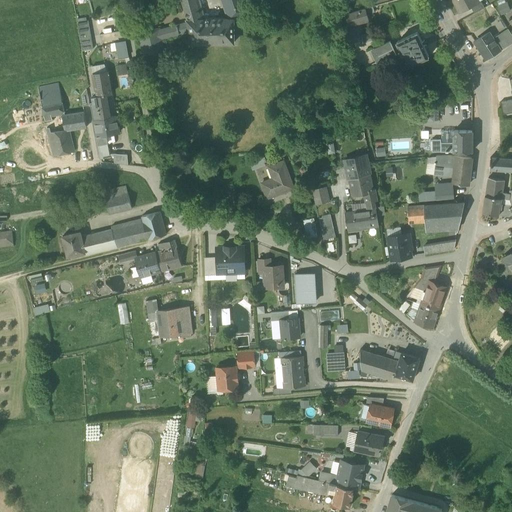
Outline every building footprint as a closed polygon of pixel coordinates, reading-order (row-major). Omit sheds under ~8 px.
[(181,0),(187,20),(202,20),(195,0),(181,0)] [(226,0),(232,16),(244,12),(239,0),(226,0)] [(452,0),(460,13),(470,8),(479,3),(478,2),(476,0),(452,0)] [(470,8),(474,13),(485,8),(481,1),(478,2),(479,3),(470,8)] [(498,5),(502,14),(511,10),(507,2),(498,5)] [(346,15),(349,25),(368,20),(366,13),(365,9),(346,15)] [(190,31),(193,44),(234,43),(233,19),(202,20),(187,20),(188,23),(190,31)] [(78,24),(82,49),(92,47),(88,22),(78,24)] [(188,23),(159,31),(159,29),(140,33),(145,61),(164,58),(161,38),(190,31),(188,23)] [(124,30),(116,32),(118,41),(126,39),(124,30)] [(497,34),(493,37),(490,32),(475,41),(487,59),(501,49),(511,42),(511,36),(507,30),(499,35),(497,34)] [(398,60),(402,69),(407,66),(408,67),(429,57),(417,32),(397,42),(397,43),(392,45),(390,41),(374,49),(376,54),(378,53),(382,61),(399,53),(401,58),(398,59),(399,60),(398,60)] [(110,44),(112,51),(116,50),(119,59),(130,56),(126,40),(110,44)] [(117,65),(118,75),(127,74),(126,64),(117,65)] [(93,74),(97,96),(106,95),(112,94),(108,72),(93,74)] [(44,115),(45,122),(52,120),(51,113),(65,111),(59,84),(39,87),(44,115)] [(91,104),(94,120),(110,117),(106,95),(97,96),(92,97),(93,104),(91,104)] [(502,115),(509,113),(506,101),(500,102),(502,115)] [(422,121),(432,121),(432,111),(422,111),(422,121)] [(66,130),(69,130),(87,127),(84,112),(63,115),(66,130)] [(94,120),(97,136),(105,135),(118,133),(116,117),(110,117),(94,120)] [(48,133),(53,156),(74,152),(69,130),(66,130),(51,133),(48,133)] [(454,130),(453,143),(441,143),(440,143),(441,152),(453,152),(472,152),(472,131),(454,130)] [(453,143),(454,130),(441,130),(441,139),(441,143),(453,143)] [(108,155),(105,135),(97,136),(96,136),(99,157),(108,155)] [(325,142),(328,155),(335,154),(333,141),(325,142)] [(376,149),(377,157),(385,157),(384,148),(376,149)] [(114,163),(128,165),(127,155),(113,154),(114,163)] [(344,160),(349,179),(370,174),(366,154),(344,160)] [(433,174),(440,175),(442,156),(435,157),(433,174)] [(456,156),(450,156),(442,156),(440,175),(454,176),(455,165),(456,156)] [(453,183),(468,185),(471,158),(456,156),(455,165),(454,176),(453,183)] [(426,173),(433,174),(435,157),(428,158),(426,173)] [(511,158),(500,158),(490,157),(489,170),(500,171),(511,171),(511,158)] [(261,158),(252,161),(253,164),(254,164),(255,168),(264,164),(261,158)] [(261,183),(267,198),(293,188),(283,161),(269,167),(271,167),(275,178),(273,179),(261,183)] [(352,197),(364,194),(364,191),(373,189),(370,174),(349,179),(352,197)] [(488,177),(485,196),(501,198),(502,192),(504,180),(488,177)] [(452,182),(434,184),(435,191),(453,189),(452,182)] [(103,191),(105,199),(129,194),(127,186),(103,191)] [(312,190),(315,205),(329,202),(326,187),(312,190)] [(375,189),(373,189),(364,191),(364,194),(366,203),(375,201),(377,201),(375,189)] [(435,191),(436,200),(454,199),(453,189),(435,191)] [(435,191),(418,192),(419,202),(436,200),(435,191)] [(105,199),(109,214),(132,209),(129,194),(105,199)] [(501,198),(485,196),(483,212),(499,215),(500,209),(501,209),(502,204),(500,203),(501,198)] [(425,222),(425,227),(459,225),(464,202),(424,205),(425,222)] [(353,204),(355,212),(367,211),(367,208),(366,203),(353,204)] [(407,206),(409,223),(425,222),(424,205),(407,206)] [(505,218),(511,214),(511,205),(509,207),(502,210),(505,218)] [(345,213),(348,232),(357,230),(357,229),(379,226),(376,207),(367,208),(367,211),(355,212),(345,213)] [(384,207),(377,208),(378,216),(385,215),(384,207)] [(142,216),(142,219),(148,239),(166,235),(160,212),(142,216)] [(318,217),(324,240),(335,237),(330,215),(318,217)] [(303,220),(305,233),(316,230),(313,218),(303,220)] [(116,247),(148,239),(142,219),(126,223),(111,227),(112,229),(116,247)] [(387,229),(388,237),(402,235),(400,227),(387,229)] [(85,254),(116,247),(112,229),(82,237),(85,252),(85,254)] [(305,233),(307,239),(317,237),(316,230),(305,233)] [(0,247),(14,246),(11,231),(0,232),(0,247)] [(63,236),(68,256),(85,252),(82,237),(80,232),(63,236)] [(388,237),(392,260),(411,257),(410,251),(412,250),(410,234),(402,235),(388,237)] [(424,244),(425,254),(454,250),(456,239),(424,244)] [(161,251),(156,252),(161,271),(181,266),(174,240),(167,242),(159,244),(161,251)] [(325,243),(327,253),(334,252),(332,242),(325,243)] [(226,271),(226,273),(236,273),(236,270),(245,270),(244,247),(216,248),(217,257),(218,271),(226,271)] [(118,256),(120,262),(136,258),(135,258),(137,257),(136,251),(118,256)] [(151,274),(161,271),(156,252),(137,257),(135,258),(136,258),(138,266),(140,276),(141,277),(151,274)] [(511,252),(503,258),(511,270),(511,252)] [(204,258),(205,276),(218,275),(218,271),(217,257),(204,258)] [(265,267),(270,267),(269,260),(258,260),(259,272),(265,272),(265,267)] [(140,276),(138,266),(130,268),(133,278),(140,276)] [(429,282),(433,283),(440,266),(425,269),(422,279),(429,282)] [(265,272),(266,289),(282,288),(281,267),(270,267),(265,267),(265,272)] [(218,275),(205,276),(205,281),(226,280),(226,282),(237,281),(237,279),(245,279),(245,270),(236,270),(236,273),(226,273),(226,271),(218,271),(218,275)] [(43,279),(41,273),(29,276),(31,282),(43,279)] [(313,273),(295,274),(296,291),(314,290),(313,273)] [(151,274),(141,277),(142,281),(144,283),(152,280),(151,274)] [(425,292),(426,292),(429,282),(422,279),(415,288),(425,292)] [(421,304),(415,322),(431,328),(438,310),(446,288),(433,283),(429,282),(426,292),(425,292),(422,301),(421,304)] [(44,283),(35,286),(37,295),(47,292),(44,283)] [(425,292),(415,288),(408,296),(422,301),(425,292)] [(296,291),(297,304),(314,303),(314,290),(296,291)] [(255,303),(245,295),(243,298),(252,306),(255,303)] [(358,297),(354,302),(363,310),(367,305),(358,297)] [(145,301),(147,313),(156,311),(158,311),(156,299),(145,301)] [(421,304),(413,301),(411,307),(412,308),(407,315),(415,322),(421,304)] [(50,312),(49,306),(48,304),(33,308),(35,315),(50,312)] [(159,330),(160,338),(192,333),(188,307),(158,311),(156,311),(158,322),(159,330)] [(230,310),(220,310),(220,324),(230,324),(230,310)] [(297,310),(288,311),(289,319),(298,318),(297,310)] [(147,313),(149,323),(158,322),(156,311),(147,313)] [(271,317),(271,321),(280,320),(289,319),(288,311),(271,313),(271,317)] [(271,317),(271,313),(257,314),(257,322),(263,322),(262,318),(271,317)] [(285,338),(285,339),(286,339),(286,338),(300,337),(298,318),(289,319),(280,320),(282,339),(285,338)] [(280,320),(271,321),(273,339),(282,339),(280,320)] [(159,330),(158,322),(149,323),(150,331),(159,330)] [(396,352),(394,360),(360,349),(361,363),(362,370),(393,380),(394,374),(398,361),(401,353),(396,352)] [(238,353),(239,368),(254,367),(253,352),(238,353)] [(394,374),(412,380),(419,359),(401,353),(398,361),(394,374)] [(328,355),(328,372),(345,371),(344,354),(328,355)] [(281,358),(282,373),(302,371),(301,356),(294,357),(282,358),(281,358)] [(274,358),(276,373),(282,373),(281,358),(279,358),(274,358)] [(222,390),(224,392),(228,391),(230,389),(238,388),(238,381),(237,373),(236,366),(216,368),(217,376),(218,390),(222,390)] [(304,386),(302,371),(282,373),(284,388),(291,387),(304,386)] [(284,388),(282,373),(276,373),(277,388),(284,388)] [(218,390),(217,376),(207,377),(208,394),(216,393),(218,395),(222,394),(224,392),(222,390),(218,390)] [(370,404),(382,407),(384,398),(367,397),(366,404),(370,405),(370,404)] [(308,400),(299,401),(300,409),(309,408),(308,400)] [(357,419),(366,421),(368,415),(370,405),(366,404),(362,403),(361,410),(358,411),(357,419)] [(370,422),(390,426),(393,409),(382,407),(370,404),(370,405),(368,415),(366,421),(370,422)] [(187,427),(196,427),(196,410),(188,409),(187,427)] [(319,435),(338,435),(338,425),(320,424),(319,435)] [(362,451),(378,454),(379,445),(382,446),(384,437),(358,431),(357,433),(355,446),(362,447),(362,451)] [(355,446),(357,433),(349,432),(346,444),(351,445),(350,449),(354,450),(355,446)] [(333,461),(330,474),(338,475),(340,463),(333,461)] [(361,476),(364,465),(349,462),(341,461),(340,463),(338,475),(336,484),(337,484),(354,487),(355,480),(361,476)] [(297,474),(306,477),(315,468),(310,462),(302,469),(300,469),(298,469),(298,470),(297,474)] [(203,478),(205,466),(196,464),(194,477),(203,478)] [(321,472),(320,481),(329,483),(336,484),(338,475),(330,474),(321,472)] [(294,490),(326,497),(328,490),(329,483),(320,481),(316,480),(306,477),(297,474),(297,477),(294,490)] [(297,477),(289,475),(285,488),(294,490),(297,477)] [(97,511),(98,480),(88,480),(87,511),(97,511)] [(333,503),(350,506),(352,495),(354,487),(337,484),(336,489),(333,503)] [(188,491),(178,489),(177,498),(187,499),(188,491)] [(386,511),(436,511),(437,508),(392,495),(386,511)]
